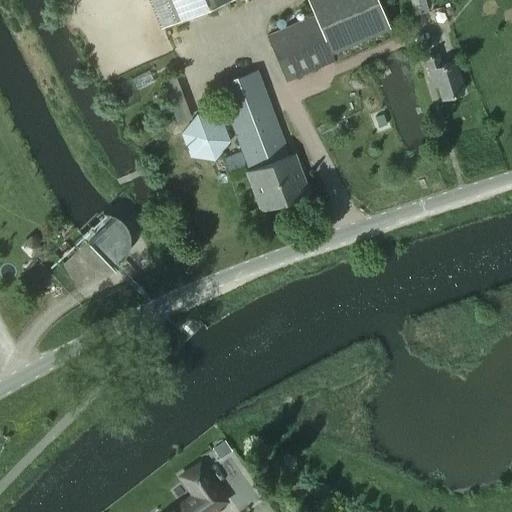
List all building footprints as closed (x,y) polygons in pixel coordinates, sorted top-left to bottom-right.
[(151,0),(163,26),(223,0),(151,0)] [(423,0),(410,0),(415,14),(427,11),(423,0)] [(313,14),(267,34),(286,80),(333,60),(330,53),(313,14)] [(461,91),(452,61),(433,67),(430,57),(424,58),(433,86),(437,84),(441,97),(461,91)] [(294,154),(289,156),(257,70),(216,85),(248,170),(245,171),(260,210),(308,192),(294,154)] [(220,119),(196,114),(181,133),(190,156),(213,160),(228,141),(220,119)] [(116,270),(119,262),(120,260),(122,259),(124,257),(125,255),(126,253),(127,251),(128,248),(129,246),(129,243),(130,241),(130,239),(129,236),(129,234),(128,231),(127,229),(126,227),(125,225),(124,223),(122,221),(120,219),(119,218),(117,216),(114,215),(112,214),(110,213),(108,213),(105,212),(106,211),(104,211),(102,212),(102,213),(115,217),(88,243),(115,271),(116,270)] [(204,511),(224,497),(199,463),(181,476),(194,493),(168,511),(204,511)]
